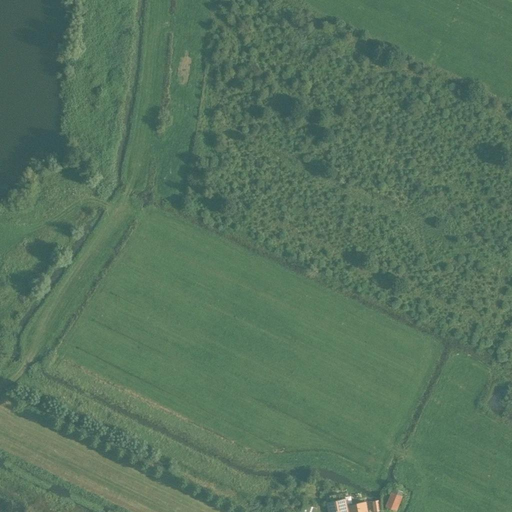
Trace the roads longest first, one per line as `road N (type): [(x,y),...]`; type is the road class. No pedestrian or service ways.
road 1 (track): [(159,0),(127,196),(117,212),(93,199),(69,212),(7,307)]
road 2 (track): [(117,212),(30,360),(0,391)]
